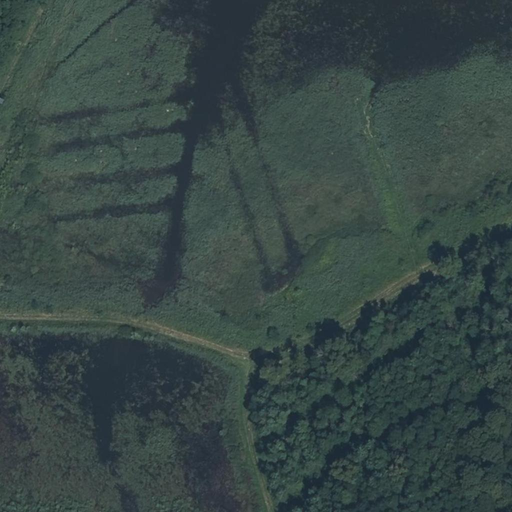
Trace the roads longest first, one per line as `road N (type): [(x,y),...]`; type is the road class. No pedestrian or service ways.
road 1 (track): [(268,511),(241,384),(511,230)]
road 2 (track): [(0,335),(160,366)]
road 3 (track): [(43,0),(0,114)]
